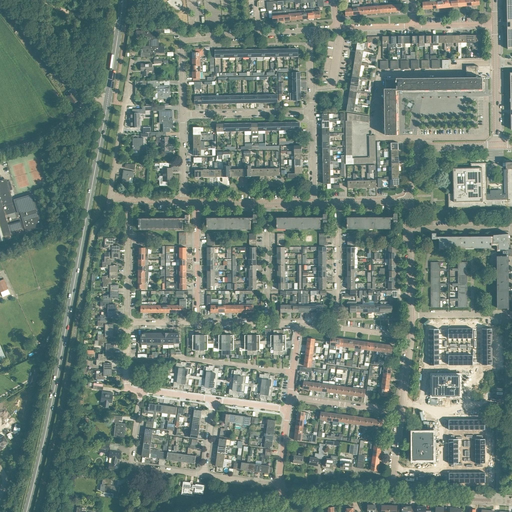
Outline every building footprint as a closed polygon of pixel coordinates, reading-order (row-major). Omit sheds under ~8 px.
[(444,8),(444,1),(443,0),(436,0),(437,1),(438,8),(444,8)] [(158,33),(165,33),(165,31),(165,29),(155,29),(155,30),(136,31),(137,36),(152,36),(152,40),(149,41),(149,46),(158,46),(158,36),(158,33)] [(453,43),(452,35),(445,36),(446,43),(444,43),(444,47),(447,47),(447,43),(453,43)] [(467,43),(467,35),(460,35),(460,43),(458,43),(458,46),(461,46),(467,46),(467,43)] [(481,42),(481,39),(481,35),(474,35),(474,43),(472,43),(472,46),(475,46),(475,50),(478,50),(477,43),(481,42)] [(397,47),(397,36),(390,36),(390,44),(388,44),(388,47),(391,47),(397,47)] [(411,44),(411,36),(403,36),(404,44),(402,44),(402,47),(405,47),(411,47),(411,44)] [(425,43),(424,36),(418,36),(418,43),(416,44),(416,47),(419,47),(419,43),(425,43)] [(439,43),(438,36),(432,36),(432,43),(430,43),(430,46),(430,47),(433,47),(433,45),(439,45),(439,43)] [(367,52),(368,49),(369,42),(367,42),(365,42),(365,43),(357,42),(356,49),(364,50),(364,52),(367,52)] [(203,56),(203,54),(203,49),(195,49),(195,52),(192,52),(193,59),(203,59),(203,56)] [(363,57),(364,52),(364,50),(356,49),(355,56),(363,57)] [(362,63),(363,57),(355,56),(354,63),(362,64),(361,65),(364,66),(365,66),(365,63),(362,63)] [(363,71),(364,66),(361,65),(362,64),(354,63),(353,70),(363,71)] [(152,71),(152,64),(146,64),(141,64),(141,71),(144,71),(144,76),(149,76),(149,71),(152,71)] [(397,135),(396,91),(397,91),(403,90),(482,89),(482,90),(483,89),(483,77),(478,78),(478,66),(466,66),(466,78),(403,79),(403,78),(396,78),(396,79),(385,79),(385,89),(385,135),(397,135)] [(362,77),(363,71),(353,70),(352,76),(360,78),(359,79),(363,80),(363,77),(362,77)] [(362,85),(363,80),(359,79),(360,78),(352,76),(351,83),(362,85)] [(170,92),(170,85),(165,85),(164,83),(164,80),(159,81),(140,81),(140,85),(154,85),(154,99),(165,99),(170,99),(170,92)] [(361,89),(362,85),(351,83),(350,90),(357,91),(357,93),(359,93),(361,94),(361,91),(361,89)] [(78,100),(74,94),(77,92),(73,87),(68,91),(70,94),(66,97),(72,105),(78,100)] [(358,99),(359,93),(357,93),(357,91),(350,90),(349,97),(358,99)] [(357,104),(358,99),(349,97),(348,104),(355,105),(355,107),(357,107),(359,107),(359,105),(357,104)] [(356,113),(357,107),(355,107),(355,105),(348,104),(347,111),(356,113)] [(140,127),(140,113),(143,113),(143,109),(135,109),(135,113),(130,113),(130,127),(140,127)] [(174,128),(174,121),(168,121),(168,118),(173,118),(173,110),(159,111),(159,116),(163,116),(163,132),(170,132),(170,128),(174,128)] [(329,119),(329,113),(322,114),(322,121),(330,121),(330,122),(332,122),(333,122),(333,119),(329,119)] [(201,133),(201,127),(193,127),(194,134),(201,134),(201,136),(205,136),(205,133),(201,133)] [(330,133),(330,128),(322,128),(322,135),(330,135),(330,136),(334,136),(333,133),(330,133)] [(169,143),(169,137),(161,137),(162,151),(165,151),(165,155),(174,154),(174,150),(174,143),(169,143)] [(144,151),(144,138),(133,138),(133,151),(144,151)] [(201,147),(201,141),(194,141),(194,148),(201,148),(201,150),(205,150),(205,147),(201,147)] [(332,145),(330,145),(330,141),(322,142),(323,149),(330,148),(330,150),(334,150),(334,147),(332,147),(332,145)] [(399,157),(399,150),(391,150),(391,149),(388,149),(388,152),(388,157),(391,157),(399,157)] [(302,160),(302,152),(295,152),(295,151),(291,151),(291,154),(295,154),(295,160),(302,160)] [(330,161),(330,159),(332,159),(333,157),(333,155),(330,155),(323,156),(323,163),(330,163),(330,164),(334,164),(334,161),(330,161)] [(399,164),(399,157),(391,157),(391,160),(387,161),(387,163),(384,163),(384,166),(388,166),(388,163),(392,163),(392,164),(399,164)] [(483,194),(482,167),(482,166),(484,166),(485,166),(484,163),(471,163),(471,168),(453,168),(453,193),(448,193),(448,208),(511,206),(511,161),(506,162),(506,169),(507,169),(505,170),(506,195),(502,195),(502,190),(490,190),(490,194),(483,194)] [(399,171),(399,164),(392,164),(392,163),(388,163),(388,166),(392,165),(392,171),(399,171)] [(244,176),(244,169),(246,169),(246,166),(245,165),(243,165),(243,169),(237,169),(237,176),(244,176)] [(258,176),(258,169),(260,169),(260,165),(257,165),(257,169),(251,169),(251,176),(258,176)] [(272,176),(272,168),(274,168),(274,165),(271,165),(271,168),(265,168),(265,176),(272,176)] [(302,174),(302,166),(295,167),(295,165),(292,165),(291,165),(291,168),(295,168),(295,173),(288,174),(288,178),(298,178),(298,174),(302,174)] [(202,177),(202,170),(203,170),(203,166),(201,166),(201,170),(192,170),(192,175),(195,174),(195,177),(195,179),(199,179),(199,177),(202,177)] [(216,177),(216,169),(218,169),(217,166),(215,166),(215,169),(209,170),(209,177),(216,177)] [(230,177),(230,169),(232,169),(232,166),(229,166),(223,166),(223,169),(223,177),(230,177)] [(168,185),(167,181),(169,181),(169,182),(170,182),(170,181),(171,181),(171,172),(172,172),(172,168),(163,168),(163,176),(160,176),(160,185),(168,185)] [(331,175),(331,169),(323,170),(323,177),(331,176),(331,178),(334,178),(334,175),(331,175)] [(133,178),(134,172),(124,170),(122,182),(129,183),(130,178),(133,178)] [(355,188),(355,180),(356,180),(356,177),(353,177),(353,181),(348,181),(348,188),(355,188)] [(369,188),(369,180),(370,180),(370,177),(367,177),(367,180),(362,180),(362,188),(369,188)] [(400,185),(399,178),(392,178),(392,177),(388,177),(388,180),(392,179),(392,185),(391,185),(390,187),(390,188),(397,188),(397,185),(400,185)] [(0,241),(4,240),(12,238),(11,237),(19,235),(18,232),(24,231),(25,230),(25,232),(36,229),(41,227),(42,227),(33,194),(13,199),(13,200),(12,200),(8,189),(11,188),(10,185),(10,184),(7,185),(6,180),(0,181),(0,241)] [(183,229),(183,224),(186,224),(186,223),(189,223),(189,220),(190,220),(190,214),(189,214),(189,215),(186,215),(186,214),(186,217),(182,217),(182,218),(178,218),(178,220),(170,220),(170,218),(161,218),(161,220),(152,220),(152,218),(143,218),(143,220),(139,220),(139,225),(139,227),(139,230),(144,230),(144,228),(148,228),(148,230),(148,228),(152,228),(152,230),(152,229),(156,229),(156,230),(157,230),(157,229),(161,229),(161,230),(161,228),(165,228),(165,229),(165,228),(169,228),(169,229),(170,229),(174,229),(178,229),(178,228),(182,228),(182,229),(183,229)] [(251,229),(251,224),(254,224),(254,222),(257,222),(257,220),(258,220),(258,214),(257,214),(254,214),(254,217),(250,217),(250,218),(246,218),(246,219),(238,219),(238,218),(229,218),(229,219),(220,219),(220,218),(211,218),(211,220),(207,220),(207,219),(207,224),(207,226),(207,229),(212,229),(212,228),(216,228),(216,229),(216,228),(220,228),(220,229),(225,229),(229,229),(229,228),(233,228),(233,229),(233,228),(237,228),(237,229),(238,229),(242,229),(246,229),(246,227),(250,227),(250,229),(251,229)] [(324,223),(324,222),(327,222),(327,220),(327,214),(324,214),(323,214),(323,216),(320,216),(320,218),(316,218),(316,219),(308,219),(308,218),(299,218),(299,219),(290,219),(290,218),(281,218),(281,219),(277,219),(277,224),(277,226),(277,229),(282,229),(282,227),(286,227),(286,229),(286,227),(290,227),(290,229),(294,229),(295,229),(299,229),(299,227),(303,227),(303,229),(303,227),(307,227),(307,229),(308,229),(312,229),(316,229),(316,227),(320,227),(320,229),(321,229),(320,223),(324,223)] [(391,229),(391,223),(394,223),(394,222),(398,222),(398,219),(398,214),(397,214),(394,214),(394,216),(391,216),(391,217),(386,218),(386,219),(378,219),(378,218),(369,218),(369,219),(361,219),(361,218),(352,218),(352,219),(348,219),(347,219),(347,224),(347,226),(347,229),(352,229),(352,227),(356,227),(356,229),(356,227),(360,227),(360,229),(361,229),(361,228),(365,228),(365,229),(365,228),(369,228),(369,229),(369,227),(373,227),(373,229),(374,229),(374,227),(378,227),(378,229),(378,228),(382,228),(382,229),(382,228),(386,228),(386,229),(387,229),(387,227),(391,227),(391,229)] [(433,233),(432,233),(432,236),(432,239),(433,239),(436,239),(436,238),(439,238),(439,243),(439,244),(439,246),(439,248),(440,248),(444,248),(444,246),(448,246),(448,248),(448,246),(452,246),(452,248),(453,248),(457,248),(461,248),(461,246),(465,246),(465,248),(465,246),(470,246),(470,248),(474,248),(478,248),(478,246),(481,246),(482,246),(482,248),(483,248),(483,247),(485,247),(485,246),(487,246),(487,248),(491,248),(491,245),(492,245),(493,245),(494,245),(494,249),(497,249),(498,252),(498,256),(497,256),(497,260),(499,260),(499,265),(497,265),(499,265),(499,269),(497,269),(497,273),(497,278),(499,278),(499,282),(497,282),(499,282),(499,286),(497,286),(497,289),(497,290),(497,291),(497,295),(499,295),(499,299),(497,299),(499,299),(499,303),(497,303),(497,304),(498,304),(498,308),(497,308),(501,308),(502,308),(507,308),(508,308),(509,308),(509,262),(509,260),(509,255),(511,255),(511,253),(511,252),(511,253),(511,249),(511,248),(509,249),(509,247),(509,245),(509,244),(509,240),(509,239),(508,234),(509,234),(508,234),(504,234),(503,234),(499,234),(498,234),(495,235),(493,235),(493,236),(436,236),(436,233),(433,233)] [(113,246),(113,243),(115,243),(115,238),(104,238),(104,248),(109,248),(109,249),(111,249),(111,252),(120,252),(120,246),(117,246),(117,245),(115,245),(115,246),(113,246)] [(120,259),(120,252),(111,252),(109,252),(108,256),(104,256),(104,261),(102,261),(102,262),(104,262),(111,262),(113,262),(113,259),(115,259),(116,259),(120,259)] [(117,272),(117,265),(114,265),(113,265),(111,265),(111,262),(104,262),(102,262),(102,268),(106,268),(109,268),(109,271),(117,272)] [(440,268),(440,262),(431,262),(431,270),(440,270),(440,271),(443,271),(443,268),(440,268)] [(467,277),(467,270),(458,270),(458,268),(455,268),(455,271),(458,271),(458,277),(467,277)] [(117,278),(117,272),(109,271),(109,275),(106,275),(106,276),(102,276),(102,282),(111,281),(111,278),(113,278),(113,279),(114,279),(114,278),(117,278)] [(440,283),(440,277),(431,277),(431,285),(440,285),(440,286),(443,286),(443,283),(440,283)] [(118,291),(118,285),(115,285),(115,284),(114,284),(114,285),(112,285),(112,281),(111,281),(102,282),(103,282),(103,287),(107,287),(107,288),(110,288),(110,291),(118,291)] [(467,292),(467,285),(458,285),(458,283),(455,283),(455,286),(458,286),(458,292),(467,292)] [(118,298),(118,291),(110,291),(110,295),(107,295),(103,295),(103,301),(100,301),(111,301),(112,298),(114,298),(115,298),(118,298)] [(440,298),(440,292),(431,292),(431,300),(440,300),(440,301),(443,301),(443,298),(440,298)] [(218,312),(218,305),(218,302),(211,302),(211,295),(207,295),(207,309),(211,309),(211,312),(218,312)] [(467,307),(467,300),(458,300),(458,298),(455,298),(455,301),(458,301),(458,307),(467,307)] [(187,300),(184,300),(180,300),(180,305),(177,305),(177,312),(184,312),(184,309),(187,309),(187,300)] [(115,311),(116,304),(112,304),(111,304),(109,304),(109,301),(111,301),(100,301),(100,307),(104,307),(104,308),(107,308),(107,311),(115,311)] [(357,312),(356,305),(356,302),(348,302),(347,303),(347,308),(348,309),(350,309),(350,312),(357,312)] [(115,317),(115,311),(107,311),(107,314),(104,314),(104,315),(100,315),(100,320),(97,320),(106,321),(109,321),(109,317),(111,317),(111,318),(112,318),(112,317),(115,317)] [(113,331),(113,324),(110,324),(108,324),(106,324),(106,321),(97,320),(97,326),(102,326),(102,327),(105,327),(105,330),(113,331)] [(113,337),(113,331),(105,330),(104,334),(102,334),(97,334),(97,340),(98,340),(106,340),(106,337),(108,337),(109,337),(113,337)] [(314,344),(315,339),(308,338),(307,345),(314,346),(314,344)] [(114,350),(114,344),(110,344),(110,343),(109,343),(109,344),(107,344),(107,340),(106,340),(98,340),(98,346),(103,346),(103,347),(105,347),(105,350),(114,350)] [(200,354),(200,342),(193,342),(193,341),(190,341),(190,344),(193,344),(193,350),(195,350),(198,350),(198,354),(200,354)] [(208,350),(208,344),(211,344),(211,341),(208,341),(208,342),(200,342),(200,354),(203,354),(203,350),(205,350),(208,350)] [(226,354),(226,342),(219,342),(219,341),(216,341),(216,344),(219,344),(219,350),(221,350),(224,350),(224,354),(226,354)] [(234,350),(234,344),(237,344),(237,341),(234,341),(234,342),(226,342),(226,354),(229,354),(229,350),(231,350),(234,350)] [(252,354),(252,342),(245,342),(245,341),(242,341),(242,344),(245,344),(245,350),(247,350),(250,350),(250,354),(252,354)] [(265,348),(265,344),(263,344),(263,341),(260,341),(260,342),(252,342),(252,354),(255,354),(255,350),(257,350),(260,350),(260,349),(263,349),(263,348),(265,348)] [(278,354),(278,342),(271,342),(271,341),(268,341),(268,344),(271,344),(271,350),(273,350),(276,350),(276,354),(278,354)] [(291,348),(291,344),(289,344),(289,341),(286,341),(286,342),(278,342),(278,354),(281,354),(281,350),(283,350),(286,350),(286,348),(291,348)] [(317,346),(314,346),(307,345),(306,352),(313,353),(316,353),(317,346)] [(113,357),(114,350),(105,350),(105,353),(102,353),(102,354),(98,354),(98,359),(105,360),(107,360),(107,356),(109,357),(110,357),(113,357)] [(111,370),(111,363),(108,363),(107,363),(105,363),(105,360),(98,359),(96,359),(96,365),(100,365),(100,366),(103,366),(103,370),(111,370)] [(311,367),(312,360),(305,359),(304,366),(311,367)] [(182,376),(183,367),(180,366),(181,363),(176,362),(175,373),(172,373),(171,376),(175,376),(175,375),(182,376)] [(190,375),(191,364),(187,364),(186,367),(183,367),(182,376),(189,377),(189,378),(193,379),(193,376),(190,375)] [(210,380),(211,370),(208,370),(209,367),(204,366),(203,377),(200,377),(199,379),(202,380),(203,379),(210,380)] [(220,379),(218,379),(219,368),(214,367),(214,368),(214,371),(211,370),(210,380),(217,380),(217,382),(220,382),(221,380),(220,379)] [(391,375),(391,368),(381,367),(380,374),(384,374),(391,375)] [(35,369),(31,383),(33,384),(35,382),(39,369),(35,369)] [(107,377),(107,376),(108,376),(111,376),(111,370),(103,370),(103,373),(100,373),(100,374),(96,373),(93,373),(94,379),(96,379),(97,379),(104,379),(105,379),(105,378),(107,378),(107,377)] [(238,383),(239,374),(236,374),(236,371),(237,370),(232,370),(230,381),(228,380),(227,380),(227,383),(230,384),(230,382),(238,383)] [(248,383),(245,383),(247,372),(242,371),(242,372),(242,375),(239,374),(238,383),(245,384),(245,386),(248,386),(249,383),(252,384),(252,381),(249,381),(248,383)] [(265,387),(267,378),(264,378),(264,375),(264,374),(260,374),(258,385),(255,384),(255,387),(258,387),(258,386),(265,387)] [(181,385),(182,376),(175,375),(175,376),(173,387),(178,388),(178,387),(178,384),(181,385)] [(273,387),(275,376),(270,375),(270,378),(267,378),(265,387),(273,388),(273,389),(276,390),(276,387),(273,387)] [(460,375),(432,375),(432,396),(460,396),(460,375)] [(189,385),(189,378),(189,377),(182,376),(181,385),(184,385),(183,388),(183,389),(189,389),(190,385),(189,385)] [(309,389),(310,382),(307,382),(308,378),(300,377),(299,385),(304,385),(303,388),(306,389),(306,390),(309,390),(309,389)] [(209,389),(210,381),(210,380),(203,379),(202,380),(201,391),(205,391),(206,388),(209,389)] [(216,393),(217,382),(217,380),(210,380),(210,381),(209,389),(212,389),(211,392),(216,393)] [(236,392),(238,383),(230,382),(230,384),(229,395),(233,395),(234,392),(236,392)] [(243,397),(245,386),(245,384),(238,383),(236,392),(239,393),(239,396),(243,397)] [(264,396),(265,387),(258,386),(258,387),(256,398),(261,399),(261,396),(264,396)] [(271,400),(273,389),(273,388),(265,387),(264,396),(267,396),(267,399),(267,400),(271,400)] [(111,403),(113,393),(102,391),(101,401),(104,401),(103,406),(108,407),(108,402),(111,402),(111,403)] [(155,412),(156,404),(149,403),(149,407),(145,407),(144,413),(153,414),(154,412),(155,412)] [(162,413),(163,405),(156,404),(155,412),(154,412),(153,414),(153,415),(156,416),(157,412),(162,413)] [(176,415),(177,407),(170,406),(169,414),(168,413),(167,417),(170,417),(171,414),(176,415)] [(201,417),(202,410),(199,410),(194,409),(191,409),(191,413),(194,413),(194,415),(193,416),(201,417)] [(229,422),(230,414),(227,414),(227,412),(223,412),(223,413),(222,421),(226,421),(225,428),(227,429),(227,425),(228,422),(229,422)] [(200,424),(201,417),(193,416),(194,415),(190,414),(190,417),(191,417),(191,423),(200,424)] [(236,423),(237,415),(230,414),(229,422),(228,422),(227,425),(230,425),(230,422),(236,423)] [(124,438),(126,424),(118,423),(119,420),(122,420),(122,416),(110,415),(110,419),(115,419),(114,422),(115,422),(113,436),(124,438)] [(243,424),(244,416),(237,415),(236,423),(236,425),(241,426),(241,423),(243,424)] [(250,424),(251,417),(244,416),(243,424),(241,423),(241,426),(241,427),(244,427),(244,424),(250,424)] [(275,427),(276,420),(268,419),(267,425),(267,426),(275,427)] [(199,431),(200,424),(191,423),(189,423),(188,427),(192,427),(192,429),(192,430),(199,431)] [(274,434),(275,427),(267,426),(267,425),(264,424),(264,427),(267,428),(266,433),(274,434)] [(160,430),(153,429),(146,428),(145,435),(152,436),(152,438),(156,438),(156,436),(152,435),(153,433),(159,434),(160,433),(160,430)] [(198,438),(199,431),(192,430),(192,429),(188,428),(188,431),(188,432),(191,433),(190,437),(198,438)] [(434,431),(413,432),(413,459),(434,459),(434,431)] [(301,440),(302,433),(295,432),(293,432),(292,439),(301,440)] [(4,436),(0,438),(0,437),(0,449),(3,448),(2,447),(8,443),(4,436)] [(226,445),(227,439),(219,438),(219,445),(226,446),(226,447),(230,448),(230,445),(226,445)] [(272,448),(273,441),(265,440),(266,439),(262,438),(262,441),(265,442),(265,443),(262,443),(261,447),(272,448)] [(151,449),(151,447),(157,448),(157,444),(151,443),(144,442),(143,449),(150,450),(150,451),(154,452),(154,449),(151,449)] [(323,459),(323,454),(324,448),(325,444),(320,443),(319,450),(319,451),(319,454),(315,453),(315,458),(310,457),(309,465),(318,466),(319,459),(323,459)] [(230,449),(230,448),(233,448),(233,446),(230,445),(230,448),(226,447),(226,446),(219,445),(218,452),(225,453),(227,453),(228,450),(230,450),(230,449)] [(149,457),(150,453),(156,454),(156,458),(160,459),(160,453),(160,452),(158,451),(158,450),(154,449),(154,452),(150,451),(150,450),(143,449),(142,456),(149,457)] [(174,460),(175,453),(176,453),(177,450),(174,449),(174,450),(172,450),(172,452),(168,452),(167,460),(174,460)] [(118,470),(121,452),(119,452),(119,451),(110,450),(109,457),(112,458),(112,464),(109,463),(108,468),(118,470)] [(188,462),(189,455),(190,455),(191,451),(188,451),(187,455),(182,454),(181,461),(188,462)] [(302,464),(303,456),(303,452),(300,451),(299,456),(295,455),(295,454),(292,454),(291,462),(294,462),(294,463),(302,464)] [(225,458),(225,453),(218,452),(217,459),(224,460),(224,461),(228,462),(228,459),(225,458)] [(181,461),(182,454),(176,453),(175,453),(174,460),(181,461)] [(333,468),(334,460),(338,460),(338,455),(331,454),(331,458),(327,457),(326,463),(326,464),(326,467),(333,468)] [(195,463),(196,456),(190,455),(189,455),(188,462),(195,463)] [(340,464),(341,464),(341,469),(351,470),(352,463),(352,459),(340,458),(340,464)] [(223,467),(224,462),(224,461),(224,460),(217,459),(216,466),(223,467)] [(248,470),(249,463),(250,463),(251,459),(248,459),(247,463),(242,462),(241,465),(241,470),(248,470)] [(261,472),(263,465),(264,465),(265,461),(262,461),(261,464),(256,464),(255,471),(261,472)] [(255,471),(256,464),(250,463),(249,463),(248,470),(255,471)] [(270,466),(264,465),(263,465),(261,472),(265,473),(264,474),(268,475),(269,472),(272,473),(272,467),(269,467),(270,466)] [(118,498),(119,486),(111,485),(112,479),(102,478),(102,485),(101,484),(100,490),(104,491),(104,493),(113,494),(113,498),(118,498)] [(203,492),(204,485),(196,484),(195,485),(193,484),(193,485),(190,485),(190,482),(185,482),(184,492),(192,493),(192,491),(193,491),(194,491),(195,491),(203,492)]
